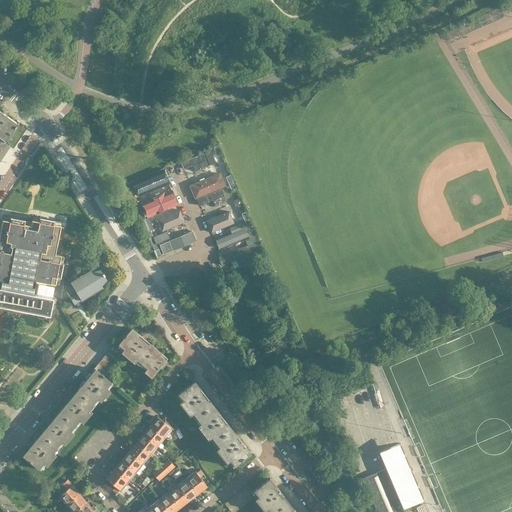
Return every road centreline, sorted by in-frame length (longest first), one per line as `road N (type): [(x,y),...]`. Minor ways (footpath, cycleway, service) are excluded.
road 1 (tertiary): [(145,275),(0,450)]
road 2 (residential): [(193,350),(92,469),(120,511)]
road 3 (tertiary): [(145,275),(45,120)]
road 4 (residential): [(177,177),(206,249),(145,275)]
road 5 (residential): [(272,453),(193,350)]
